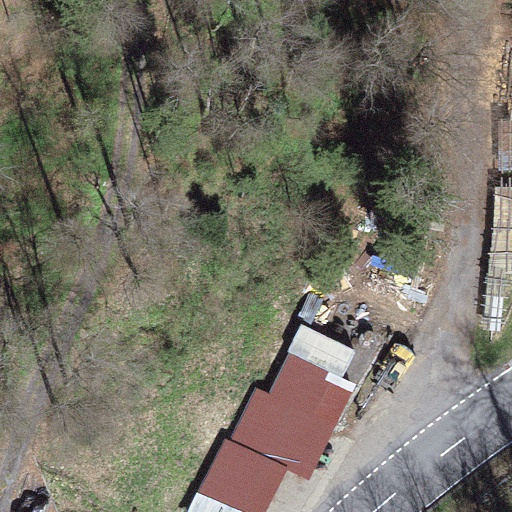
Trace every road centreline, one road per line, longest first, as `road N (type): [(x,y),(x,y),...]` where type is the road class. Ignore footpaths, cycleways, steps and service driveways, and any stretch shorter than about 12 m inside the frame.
road 1 (track): [(0,511),(128,201),(128,0)]
road 2 (secondary): [(382,511),(444,452),(511,409)]
